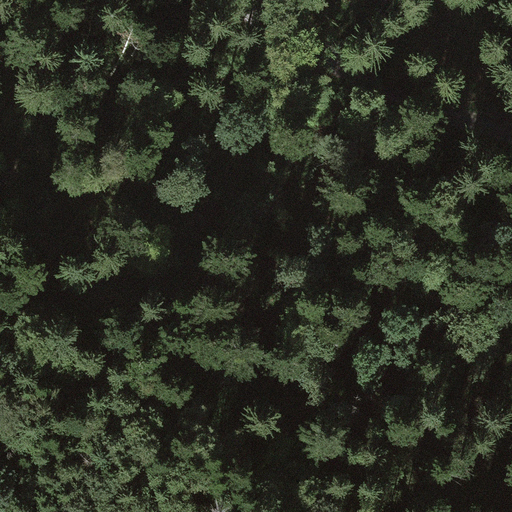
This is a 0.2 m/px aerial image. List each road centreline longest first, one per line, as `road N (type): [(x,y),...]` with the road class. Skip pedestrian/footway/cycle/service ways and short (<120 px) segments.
road 1 (track): [(292,511),(241,466),(128,396),(0,353)]
road 2 (track): [(511,129),(270,38),(231,0)]
